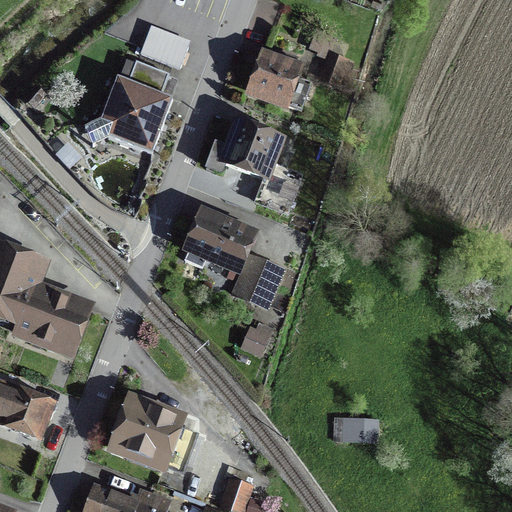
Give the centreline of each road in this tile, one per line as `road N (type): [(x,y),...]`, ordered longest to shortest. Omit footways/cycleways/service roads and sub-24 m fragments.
road 1 (residential): [(148,261),(246,0)]
road 2 (residential): [(53,511),(119,332)]
